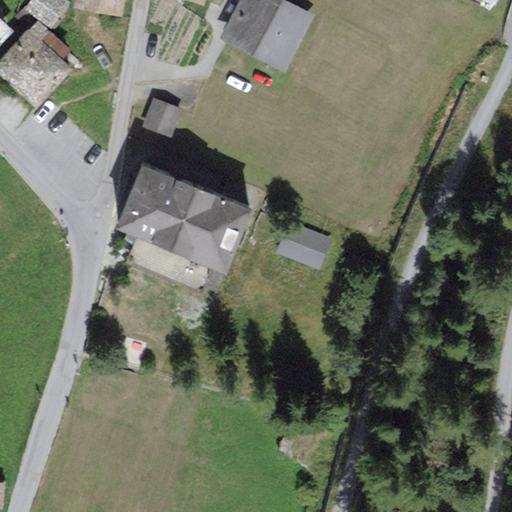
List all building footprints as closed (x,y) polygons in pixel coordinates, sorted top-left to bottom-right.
[(28,0),(23,4),(36,18),(42,26),(65,5),(59,0),(28,0)] [(65,0),(65,5),(119,17),(122,0),(65,0)] [(271,0),(250,0),(230,44),(277,65),(301,14),(271,0)] [(471,0),(491,9),(495,0),(471,0)] [(36,18),(0,50),(0,80),(25,109),(76,63),(42,26),(36,18)] [(153,109),(151,130),(173,132),(175,111),(153,109)] [(144,168),(121,234),(130,238),(143,242),(207,265),(225,272),(249,206),(144,168)] [(325,238),(285,224),(280,239),(276,249),(316,262),(325,238)] [(207,265),(143,242),(135,265),(199,288),(207,265)]
